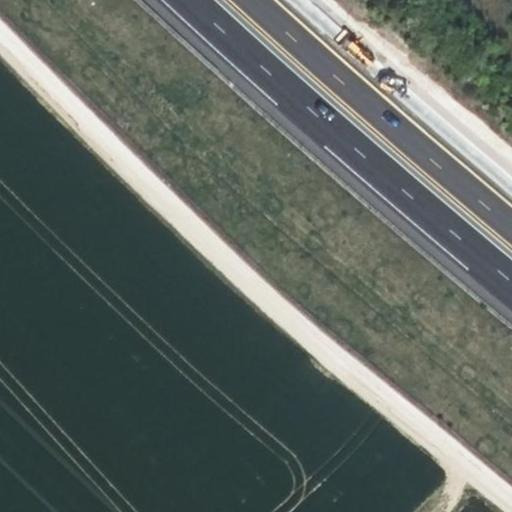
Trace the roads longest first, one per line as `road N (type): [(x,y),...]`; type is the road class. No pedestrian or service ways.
road 1 (track): [(511,491),(142,180),(0,25)]
road 2 (motorway): [(188,0),(356,155),(511,281)]
road 3 (motorway): [(511,214),(264,0)]
